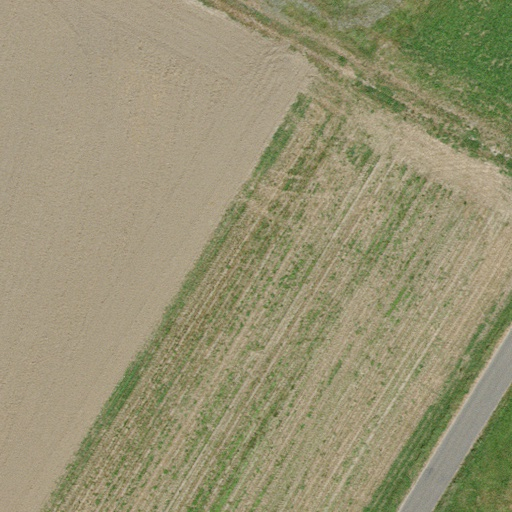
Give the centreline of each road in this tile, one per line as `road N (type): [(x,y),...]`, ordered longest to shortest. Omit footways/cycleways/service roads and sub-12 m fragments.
road 1 (track): [(229,0),(511,147)]
road 2 (unclassified): [(410,511),(511,346)]
